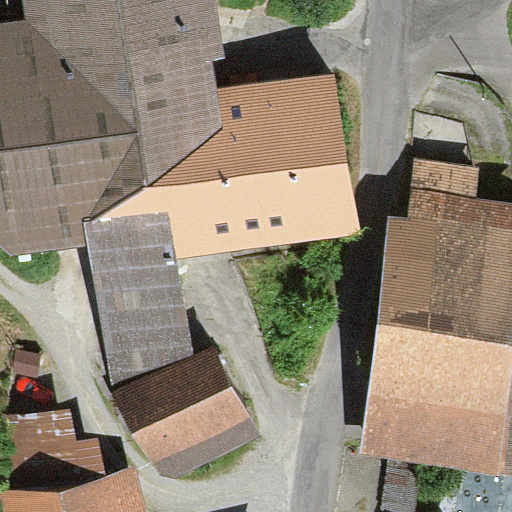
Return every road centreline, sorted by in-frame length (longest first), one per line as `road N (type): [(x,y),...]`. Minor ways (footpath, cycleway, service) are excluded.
road 1 (unclassified): [(378,0),(341,426),(326,511)]
road 2 (track): [(0,295),(177,506),(249,488),(341,426)]
